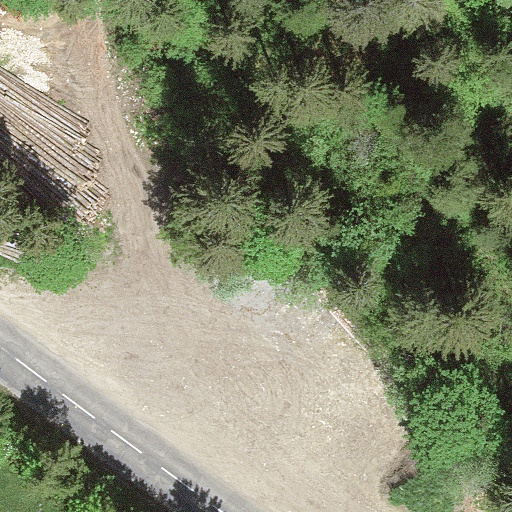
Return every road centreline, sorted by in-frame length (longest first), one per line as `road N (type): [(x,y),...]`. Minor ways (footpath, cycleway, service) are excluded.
road 1 (track): [(407,511),(393,474),(164,224),(118,63),(118,0)]
road 2 (tertiary): [(0,343),(238,511)]
